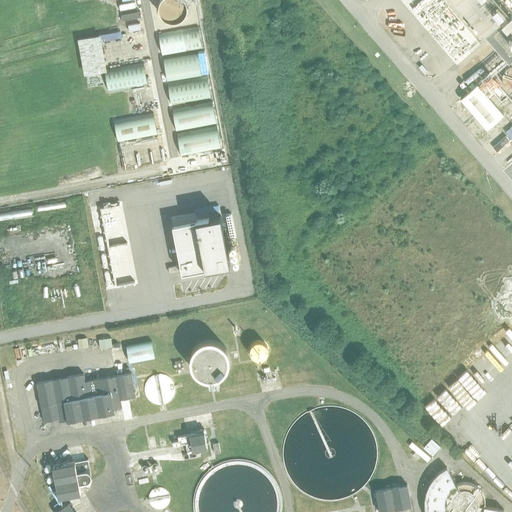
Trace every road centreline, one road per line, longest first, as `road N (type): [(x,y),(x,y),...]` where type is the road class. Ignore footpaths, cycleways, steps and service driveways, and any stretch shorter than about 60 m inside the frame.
road 1 (unknown): [(511,188),(348,0)]
road 2 (unknown): [(147,0),(173,160),(107,181)]
